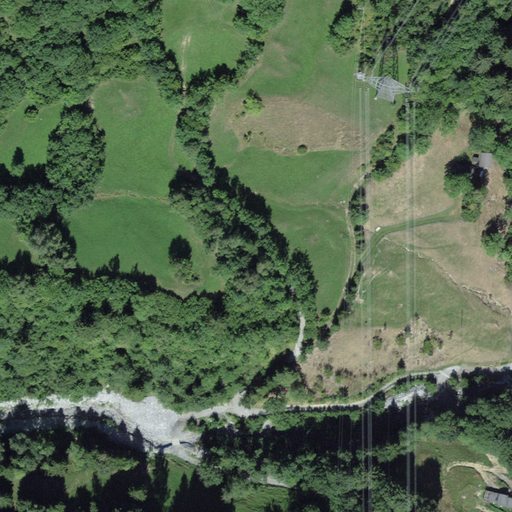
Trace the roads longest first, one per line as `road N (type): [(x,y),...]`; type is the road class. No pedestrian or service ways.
road 1 (track): [(445,0),(401,91),(394,140),(349,207),(352,263),(343,300),(301,346)]
road 2 (track): [(208,185),(172,169),(175,93),(183,39),(235,0)]
road 3 (track): [(446,373),(398,380),(356,407),(249,415),(232,407)]
road 4 (track): [(365,511),(218,470),(181,454),(175,436)]
road 5 (track): [(301,346),(294,303),(272,262),(208,185)]
